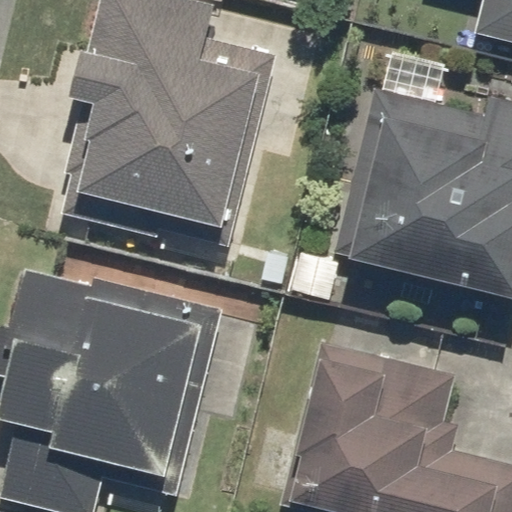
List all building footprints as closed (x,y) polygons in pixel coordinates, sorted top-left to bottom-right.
[(212,5),(192,0),(89,0),(78,44),(66,41),(53,89),(81,96),(52,211),(215,254),(255,98),(269,102),(281,55),(204,35),(212,5)] [(511,0),(482,0),(472,41),(511,50),(511,0)] [(487,121),(377,94),(372,93),(331,260),(510,304),(511,296),(511,106),(491,101),(487,121)] [(218,315),(90,280),(87,291),(21,273),(5,328),(0,327),(0,380),(1,381),(0,384),(0,423),(13,427),(0,473),(0,502),(36,511),(89,511),(99,477),(167,496),(218,315)] [(318,343),(276,506),(301,511),(511,511),(511,467),(451,452),(458,426),(441,422),(452,377),(318,343)]
